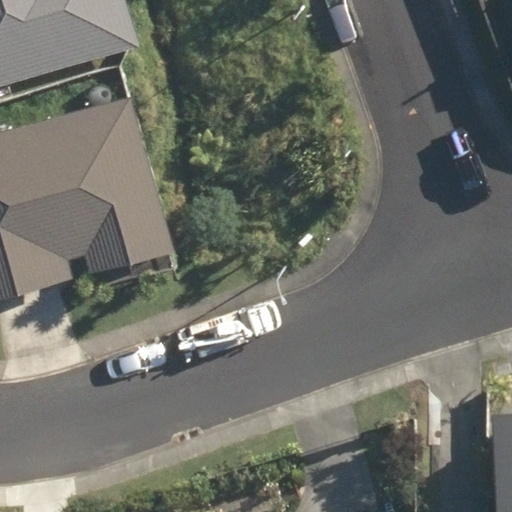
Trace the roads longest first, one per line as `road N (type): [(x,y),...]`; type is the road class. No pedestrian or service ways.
road 1 (residential): [(0,424),(63,416),(487,269)]
road 2 (residential): [(487,269),(390,0)]
